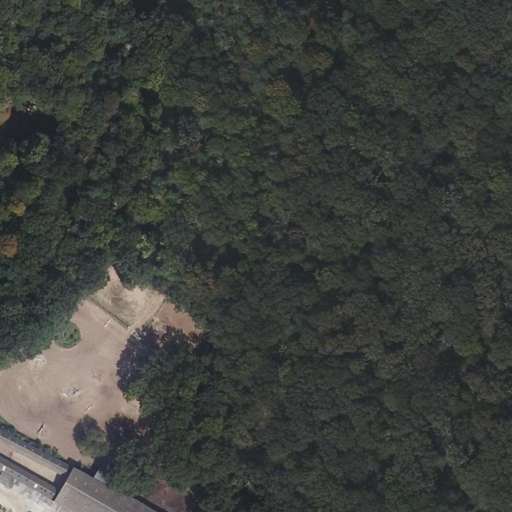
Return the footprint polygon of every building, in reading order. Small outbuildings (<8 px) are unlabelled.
[(66,472),(70,465),(44,451),(0,428),(0,437),(4,440),(66,472)] [(0,441),(65,475),(66,472),(4,440),(0,437),(0,441)] [(58,488),(0,456),(0,459),(21,471),(56,491),(58,488)] [(0,470),(38,492),(52,500),(56,491),(21,471),(0,459),(0,470)] [(73,511),(157,511),(129,496),(116,493),(73,469),(54,501),(73,511)] [(0,470),(0,481),(56,511),(73,511),(54,501),(52,500),(38,492),(0,470)]
